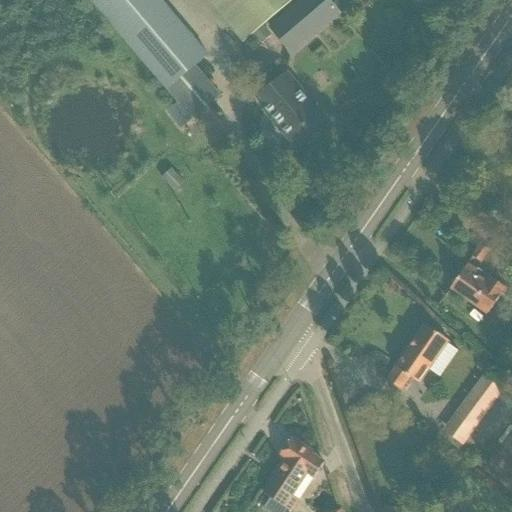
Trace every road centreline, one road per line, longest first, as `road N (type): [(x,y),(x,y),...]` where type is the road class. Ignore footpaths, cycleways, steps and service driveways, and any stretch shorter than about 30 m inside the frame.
road 1 (tertiary): [(291,332),(511,17)]
road 2 (tertiary): [(166,511),(291,332)]
road 3 (unclassified): [(357,511),(291,332)]
